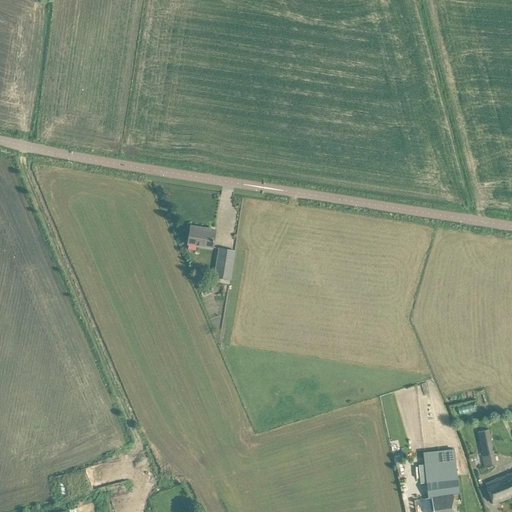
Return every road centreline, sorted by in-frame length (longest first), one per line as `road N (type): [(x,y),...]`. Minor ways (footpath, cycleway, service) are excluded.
road 1 (unclassified): [(511,226),(0,140)]
road 2 (track): [(151,481),(17,144)]
